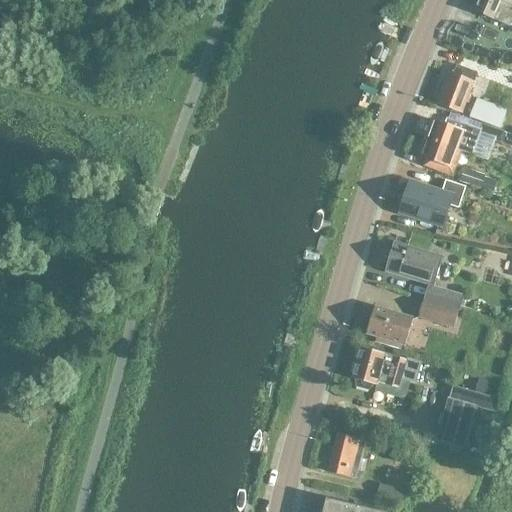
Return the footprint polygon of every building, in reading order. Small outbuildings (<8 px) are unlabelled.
[(507,28),(511,16),(511,0),(481,0),(491,4),(485,18),(507,28)] [(456,65),(452,75),(449,73),(437,104),(462,114),(474,83),(472,82),(476,72),(456,65)] [(476,98),(468,117),(500,129),(507,110),(476,98)] [(431,120),(424,138),(456,150),(472,156),(477,139),(494,145),(499,129),(449,113),(447,119),(445,125),(431,120)] [(456,150),(424,138),(417,157),(426,160),(424,166),(453,177),(457,166),(451,164),(456,150)] [(480,189),(484,176),(464,169),(459,182),(480,189)] [(441,192),(409,182),(399,213),(441,227),(448,206),(458,209),(465,187),(445,181),(441,192)] [(433,283),(441,257),(409,247),(407,255),(392,250),(385,273),(413,282),(414,277),(433,283)] [(4,267),(0,285),(0,366),(4,368),(10,349),(29,353),(34,331),(16,326),(28,273),(4,267)] [(432,286),(427,302),(458,311),(459,311),(463,296),(432,286)] [(458,311),(427,302),(423,300),(418,317),(453,328),(458,311)] [(374,307),(365,334),(404,345),(412,318),(374,307)] [(415,382),(420,363),(360,347),(351,379),(376,386),(377,383),(398,389),(401,378),(415,382)] [(463,448),(463,446),(465,447),(464,453),(473,456),(479,436),(467,433),(475,407),(449,400),(437,441),(463,448)] [(355,479),(358,470),(363,471),(366,461),(360,460),(365,440),(338,433),(328,473),(355,479)] [(415,462),(420,448),(395,441),(392,455),(415,462)] [(390,463),(388,474),(382,497),(401,503),(408,479),(407,479),(410,468),(390,463)] [(379,511),(326,499),(323,511),(379,511)]
